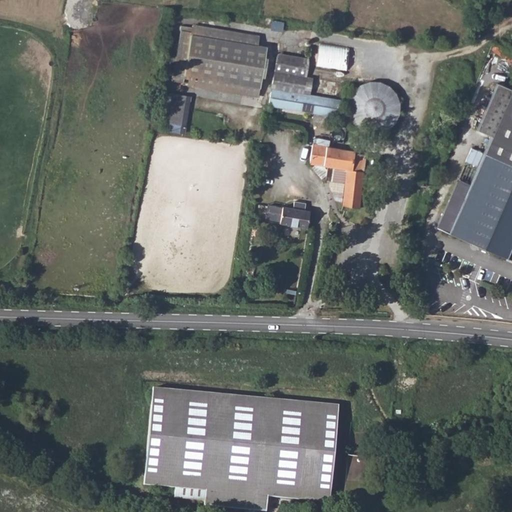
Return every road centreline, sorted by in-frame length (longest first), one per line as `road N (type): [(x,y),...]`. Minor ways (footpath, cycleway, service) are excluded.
road 1 (secondary): [(511,338),(0,315)]
road 2 (track): [(0,21),(35,32),(58,66),(24,252),(0,285)]
